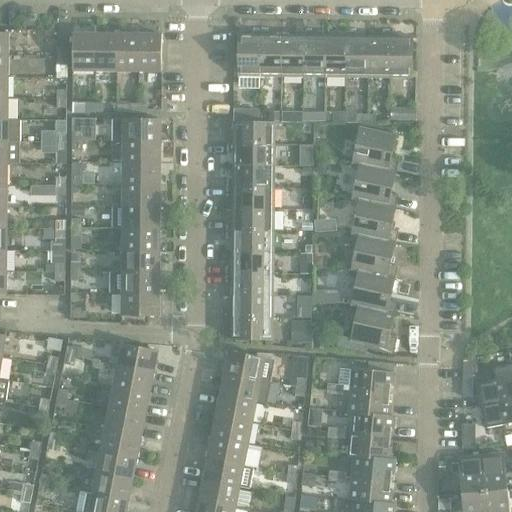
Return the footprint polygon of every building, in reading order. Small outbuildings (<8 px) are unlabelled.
[(238,77),(261,77),(261,32),(253,32),(253,36),(239,36),(238,77)] [(261,32),(261,77),(282,77),(283,36),(269,36),(269,32),(261,32)] [(283,36),(282,77),(304,77),(304,32),(296,32),(296,37),(283,36)] [(304,32),(304,77),(325,78),(326,37),(313,37),(313,32),(304,32)] [(0,56),(9,56),(9,34),(0,33),(0,56)] [(326,37),(325,78),(347,78),(348,33),(339,33),(339,37),(326,37)] [(348,33),(347,78),(369,78),(369,37),(356,37),(356,33),(348,33)] [(369,37),(369,78),(390,78),(391,33),(383,33),(383,37),(369,37)] [(391,33),(390,78),(413,79),(413,38),(399,38),(399,33),(391,33)] [(74,72),(96,72),(96,37),(97,37),(97,35),(74,34),(74,72)] [(139,35),(139,37),(140,37),(139,72),(162,73),(162,35),(139,35)] [(96,37),(96,72),(118,72),(118,37),(97,37),(96,37)] [(118,37),(118,72),(139,72),(140,37),(139,37),(118,37)] [(59,48),(58,48),(58,57),(68,57),(68,48),(59,48)] [(0,77),(9,78),(9,56),(0,56),(0,77)] [(68,57),(58,57),(58,66),(68,66),(68,57)] [(0,77),(0,99),(9,99),(9,78),(0,77)] [(58,91),(57,100),(67,100),(67,91),(58,91)] [(0,120),(9,121),(9,99),(0,99),(0,120)] [(67,100),(57,100),(57,109),(67,109),(67,100)] [(87,114),(96,114),(96,104),(87,104),(87,114)] [(96,104),(96,114),(105,114),(105,104),(96,104)] [(130,114),(139,114),(139,104),(130,104),(130,114)] [(139,104),(139,114),(148,114),(148,104),(139,104)] [(416,121),(416,109),(397,109),(396,121),(416,121)] [(260,111),(247,111),(247,123),(260,123),(260,111)] [(292,112),(283,112),(283,123),(292,123),(292,112)] [(325,112),(314,113),(314,122),(325,122),(325,112)] [(9,121),(0,120),(0,142),(8,143),(20,143),(20,121),(9,121)] [(124,120),(112,120),(112,142),(124,142),(159,143),(161,143),(161,120),(124,120)] [(230,137),(230,145),(275,146),(275,123),(260,123),(247,123),(234,123),(234,137),(230,137)] [(353,164),(360,165),(360,164),(397,173),(399,161),(392,159),(397,136),(361,128),(353,164)] [(73,133),(73,142),(83,142),(83,133),(73,133)] [(57,134),(57,143),(67,143),(67,134),(57,134)] [(8,143),(0,142),(0,164),(8,165),(20,165),(20,143),(8,143)] [(83,142),(73,142),(73,151),(83,151),(83,142)] [(124,142),(124,164),(158,164),(159,143),(124,142)] [(67,143),(57,143),(57,152),(67,152),(67,143)] [(275,146),(230,145),(230,153),(234,153),(234,167),(275,167),(275,146)] [(313,146),(300,146),(300,154),(313,154),(313,146)] [(0,164),(0,186),(8,186),(8,165),(0,164)] [(124,164),(123,186),(158,186),(158,185),(158,164),(124,164)] [(353,199),(360,201),(360,200),(396,208),(399,196),(392,195),(396,173),(397,173),(360,164),(360,165),(353,199)] [(229,180),(229,188),(275,189),(275,167),(234,167),(234,180),(229,180)] [(312,168),(304,168),(304,176),(312,176),(312,168)] [(73,176),(72,185),(82,185),(82,176),(73,176)] [(57,178),(57,187),(66,187),(67,178),(57,178)] [(82,185),(72,185),(72,194),(82,194),(82,185)] [(123,186),(123,207),(161,207),(161,185),(158,185),(158,186),(123,186)] [(0,207),(8,208),(8,186),(0,186),(0,207)] [(57,187),(32,187),(32,197),(57,197),(57,196),(57,187)] [(66,187),(57,187),(57,196),(66,196),(66,187)] [(275,189),(229,188),(229,197),(234,197),(234,210),(274,210),(275,189)] [(352,235),(359,236),(396,244),(399,232),(391,230),(396,209),(396,208),(360,200),(360,201),(352,235)] [(84,207),(72,207),(72,215),(84,215),(84,207)] [(123,229),(160,229),(161,207),(123,207),(113,207),(113,229),(123,229)] [(229,223),(229,232),(274,232),(274,210),(234,210),(233,224),(229,223)] [(72,220),(72,229),(82,229),(82,220),(72,220)] [(56,222),(56,230),(66,230),(66,221),(56,221),(56,222)] [(56,222),(45,222),(45,230),(56,230),(56,222)] [(82,229),(72,229),(72,238),(82,238),(82,229)] [(123,229),(123,251),(158,251),(158,252),(160,252),(160,229),(123,229)] [(66,230),(56,230),(56,239),(66,239),(66,230)] [(274,232),(229,232),(229,240),(233,240),(233,253),(274,254),(274,232)] [(352,270),(359,272),(359,271),(396,279),(399,267),(392,266),(396,244),(359,236),(352,270)] [(123,251),(123,272),(158,273),(158,252),(158,251),(123,251)] [(228,267),(228,275),(274,275),(274,254),(233,253),(233,267),(228,267)] [(76,255),(72,255),(72,272),(81,272),(82,260),(76,255)] [(320,258),(314,258),(313,267),(323,267),(323,261),(320,258)] [(56,264),(56,273),(66,273),(66,264),(56,264)] [(352,306),(359,307),(396,315),(398,303),(391,301),(395,280),(396,280),(396,279),(359,271),(359,272),(352,306)] [(81,272),(72,272),(72,281),(81,281),(81,272)] [(123,272),(110,272),(110,294),(122,294),(157,294),(158,273),(123,272)] [(66,273),(56,273),(56,282),(66,282),(66,273)] [(274,275),(228,275),(228,283),(233,283),(233,297),(273,297),(274,275)] [(64,287),(53,287),(53,296),(64,296),(64,287)] [(157,294),(122,294),(122,317),(160,317),(160,294),(157,294)] [(228,310),(228,318),(273,319),(273,297),(233,297),(232,310),(228,310)] [(338,337),(336,348),(366,354),(367,350),(394,356),(398,338),(390,337),(395,315),(396,315),(359,307),(352,340),(338,337)] [(71,309),(71,318),(81,318),(81,309),(71,309)] [(273,319),(228,318),(228,326),(232,326),(232,340),(273,341),(273,319)] [(312,322),(294,322),(294,343),(312,343),(312,322)] [(122,344),(118,366),(155,374),(159,352),(122,344)] [(69,347),(67,356),(76,357),(78,349),(69,347)] [(229,352),(225,374),(261,381),(271,383),(275,361),(266,359),(229,352)] [(76,357),(67,356),(65,364),(75,366),(76,357)] [(50,357),(48,365),(58,367),(60,358),(50,357)] [(368,362),(367,371),(393,373),(394,365),(368,362)] [(58,367),(48,365),(47,374),(56,376),(58,367)] [(478,384),(482,406),(511,400),(511,367),(511,365),(494,369),(496,380),(478,384)] [(118,366),(114,388),(148,395),(150,396),(155,374),(118,366)] [(340,369),(338,386),(346,386),(346,391),(351,392),(390,396),(391,387),(393,387),(395,373),(393,373),(367,371),(353,369),(353,370),(340,369)] [(225,374),(221,396),(223,397),(223,396),(257,402),(267,404),(271,383),(261,381),(225,374)] [(473,374),(464,374),(464,397),(473,397),(473,374)] [(298,379),(297,388),(306,389),(307,380),(298,379)] [(0,401),(6,403),(9,382),(0,380),(0,401)] [(328,394),(337,395),(337,386),(329,385),(328,394)] [(337,386),(337,395),(346,396),(346,386),(338,386),(337,386)] [(114,388),(110,409),(144,416),(148,395),(114,388)] [(306,389),(297,388),(296,397),(306,398),(306,389)] [(60,389),(58,398),(68,400),(70,391),(60,389)] [(390,396),(351,392),(348,414),(353,415),(353,414),(390,417),(390,416),(392,405),(389,404),(390,396)] [(223,397),(219,417),(253,424),(257,402),(223,396),(223,397)] [(68,400),(58,398),(56,407),(66,409),(68,400)] [(42,399),(40,408),(50,410),(51,401),(42,399)] [(511,400),(482,406),(486,429),(504,425),(506,437),(511,435),(511,400)] [(50,410),(40,408),(38,417),(48,419),(50,410)] [(110,409),(105,430),(140,437),(140,436),(144,416),(110,409)] [(353,415),(351,435),(391,439),(392,430),(394,430),(395,417),(390,416),(390,417),(353,414),(353,415)] [(219,417),(215,437),(215,438),(249,445),(253,424),(219,417)] [(293,423),(292,432),(302,433),(303,424),(293,423)] [(328,438),(337,439),(338,429),(329,428),(328,438)] [(338,429),(337,439),(346,440),(347,430),(338,429)] [(105,430),(101,451),(138,459),(142,436),(140,436),(140,437),(105,430)] [(51,432),(50,441),(59,443),(61,434),(51,432)] [(302,433),(292,432),(292,441),(301,442),(302,433)] [(391,439),(351,435),(349,458),(354,458),(354,457),(391,461),(391,460),(392,448),(390,448),(391,439)] [(212,437),(208,459),(245,466),(249,445),(215,438),(215,437),(212,437)] [(475,437),(463,437),(463,449),(475,449),(475,437)] [(33,441),(32,450),(41,452),(43,443),(33,441)] [(59,443),(50,441),(48,450),(57,452),(59,443)] [(41,452),(32,450),(30,459),(39,461),(41,452)] [(101,451),(97,473),(131,480),(131,481),(133,481),(138,459),(101,451)] [(505,454),(482,456),(485,493),(508,491),(505,454)] [(459,459),(462,495),(485,493),(482,456),(459,459)] [(354,457),(354,458),(352,479),(391,483),(392,474),(395,474),(396,460),(391,460),(391,461),(354,457)] [(208,459),(204,481),(206,482),(206,481),(240,488),(250,490),(254,468),(245,466),(208,459)] [(289,467),(288,475),(298,476),(299,468),(289,467)] [(329,481),(338,482),(339,473),(330,472),(329,481)] [(97,473),(93,494),(127,501),(131,481),(131,480),(97,473)] [(339,473),(338,482),(347,483),(348,473),(339,473)] [(303,484),(303,486),(313,487),(314,475),(304,474),(303,484)] [(43,475),(41,483),(51,485),(52,477),(43,475)] [(298,476),(288,475),(287,484),(297,485),(298,476)] [(391,483),(352,479),(350,501),(354,501),(392,505),(392,504),(393,492),(390,491),(391,483)] [(206,481),(206,482),(202,502),(236,509),(236,507),(248,510),(251,494),(240,491),(240,488),(206,481)] [(51,485),(41,483),(39,492),(49,494),(51,485)] [(25,484),(23,493),(33,495),(34,486),(25,484)] [(509,511),(508,491),(485,493),(486,511),(509,511)] [(76,511),(124,511),(127,501),(93,494),(81,492),(76,511)] [(33,495),(23,493),(21,502),(31,504),(33,495)] [(486,511),(485,493),(462,495),(463,511),(486,511)] [(450,498),(439,498),(439,510),(450,510),(450,498)] [(354,501),(353,511),(395,511),(396,505),(392,504),(392,505),(354,501)] [(202,502),(200,511),(235,511),(236,509),(202,502)]
